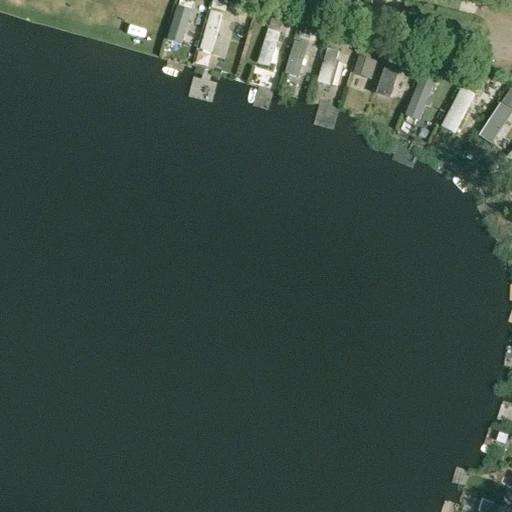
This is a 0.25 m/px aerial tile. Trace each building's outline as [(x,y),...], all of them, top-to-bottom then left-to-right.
[(191,7),(192,0),(180,0),(179,7),(190,10),(191,7)] [(214,0),(211,10),(226,14),(229,4),(225,3),(216,0),(214,0)] [(367,16),(371,0),(332,0),(331,6),(367,16)] [(277,27),(282,29),(284,21),(273,17),(270,25),(277,27)] [(300,36),(311,38),(313,30),(308,28),(302,27),(300,34),(300,36)] [(345,36),(334,32),(330,42),(329,45),(341,49),(343,42),(345,36)] [(388,57),(386,63),(396,66),(398,60),(388,57)] [(372,82),(378,63),(359,58),(354,76),(372,82)] [(441,68),(430,63),(426,75),(437,79),(441,68)] [(511,90),(503,104),(511,109),(511,90)]
